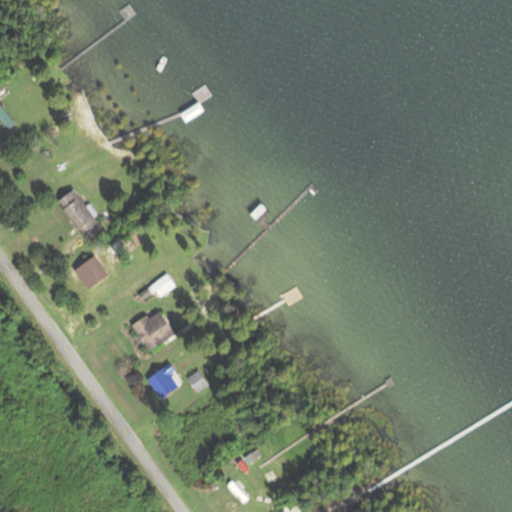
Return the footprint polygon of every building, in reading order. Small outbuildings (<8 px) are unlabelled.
[(0,123),(4,129),(13,123),(0,106),(0,123)] [(58,197),(80,242),(98,234),(76,188),(58,197)] [(146,288),(156,301),(175,287),(165,273),(146,288)] [(129,327),(146,351),(172,333),(155,309),(129,327)] [(161,399),(181,381),(163,363),(144,381),(161,399)]
